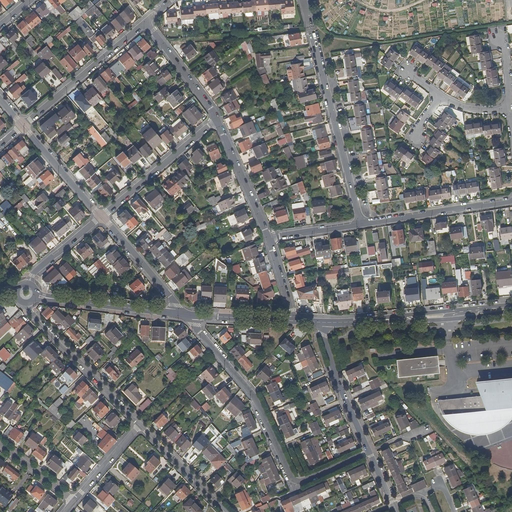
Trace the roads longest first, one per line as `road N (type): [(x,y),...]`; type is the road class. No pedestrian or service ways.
road 1 (residential): [(185,314),(250,394),(292,480),(369,453)]
road 2 (residential): [(360,224),(302,0)]
road 3 (residential): [(27,303),(140,425)]
road 4 (residential): [(22,125),(144,21)]
road 5 (residential): [(360,224),(511,200)]
road 6 (residential): [(101,216),(217,119)]
road 7 (secondary): [(511,304),(363,321)]
road 8 (secondary): [(363,321),(511,311)]
road 9 (residential): [(369,453),(333,372),(323,322)]
road 10 (secondary): [(185,314),(52,298)]
road 11 (residential): [(268,239),(217,119)]
road 12 (residential): [(101,216),(185,314)]
road 13 (residential): [(217,119),(144,21)]
road 14 (residential): [(140,425),(225,511)]
road 15 (residential): [(22,125),(101,216)]
